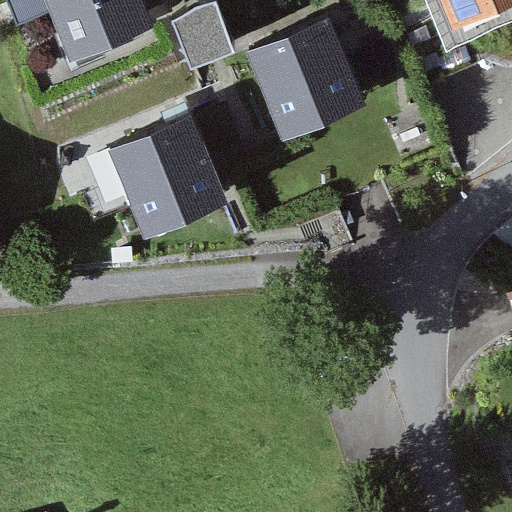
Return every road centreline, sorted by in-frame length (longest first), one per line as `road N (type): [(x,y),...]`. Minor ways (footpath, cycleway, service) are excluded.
road 1 (residential): [(431,274),(269,274),(0,292)]
road 2 (residential): [(431,274),(421,370),(445,511)]
road 3 (residential): [(511,185),(467,224),(431,274)]
